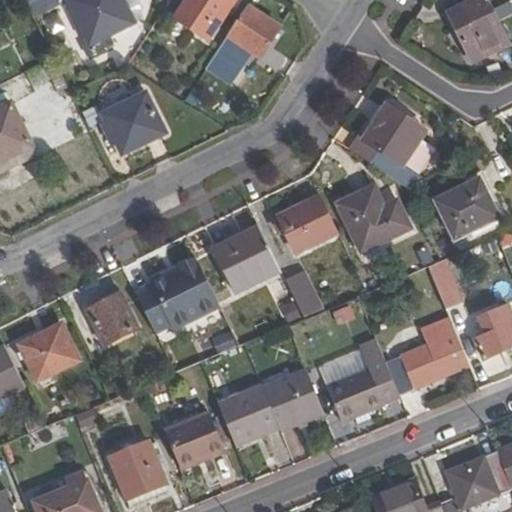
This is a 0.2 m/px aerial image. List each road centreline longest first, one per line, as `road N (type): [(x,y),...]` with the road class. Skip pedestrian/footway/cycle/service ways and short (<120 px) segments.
road 1 (residential): [(0,262),(274,128),(344,23)]
road 2 (residential): [(511,393),(220,511)]
road 3 (residential): [(344,23),(475,109),(511,91)]
